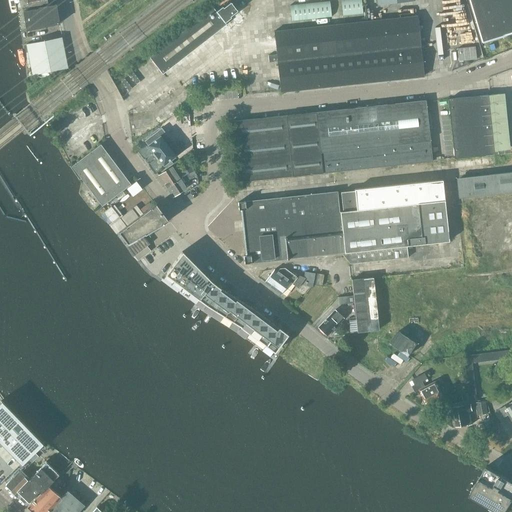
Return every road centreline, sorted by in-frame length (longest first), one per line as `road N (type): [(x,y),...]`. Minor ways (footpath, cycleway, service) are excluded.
road 1 (unclassified): [(185,228),(216,197),(212,113),(221,105),(446,85),(511,60)]
road 2 (unclassified): [(511,468),(385,391),(185,228)]
road 3 (unclassified): [(185,228),(139,170),(79,60),(63,0)]
road 4 (unknown): [(247,279),(278,265),(454,254)]
road 5 (unknown): [(426,0),(446,85),(441,154)]
